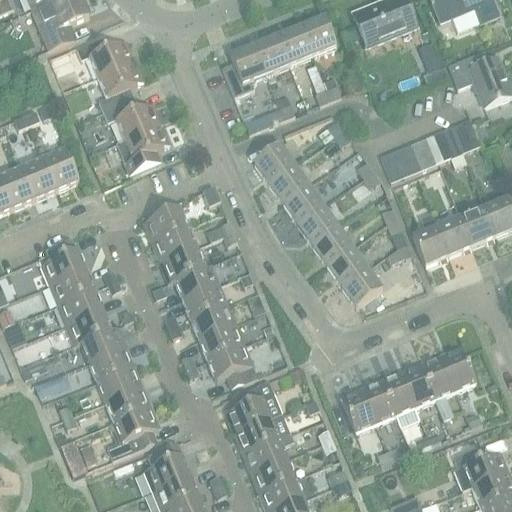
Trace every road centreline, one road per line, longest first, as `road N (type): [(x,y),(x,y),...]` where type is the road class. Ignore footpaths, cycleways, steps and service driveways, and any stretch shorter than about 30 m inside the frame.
road 1 (residential): [(480,300),(455,302),(350,344),(330,341),(268,258),(226,173)]
road 2 (residential): [(250,511),(216,432),(194,421),(111,221)]
road 3 (residential): [(226,173),(170,31)]
road 4 (residential): [(111,221),(226,173)]
